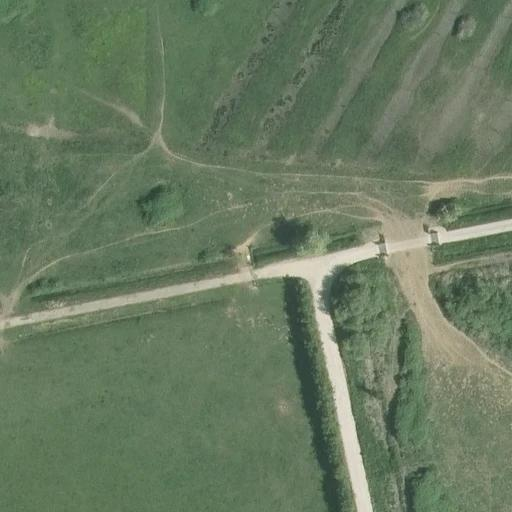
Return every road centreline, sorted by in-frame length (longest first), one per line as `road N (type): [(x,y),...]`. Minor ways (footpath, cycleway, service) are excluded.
road 1 (unclassified): [(254,274),(511,224)]
road 2 (track): [(314,262),(365,511)]
